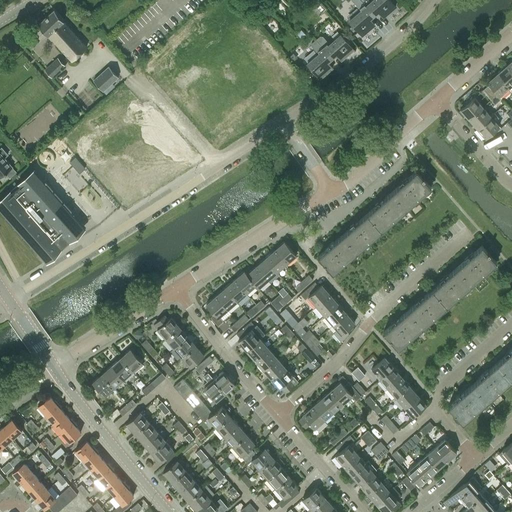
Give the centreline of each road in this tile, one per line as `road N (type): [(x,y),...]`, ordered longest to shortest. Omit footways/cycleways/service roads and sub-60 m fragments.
road 1 (residential): [(10,302),(284,121)]
road 2 (residential): [(279,416),(338,364),(366,326),(469,238)]
road 3 (residential): [(284,121),(384,49),(432,0)]
road 4 (residential): [(173,287),(332,194)]
road 5 (residential): [(165,511),(53,366)]
road 6 (residential): [(478,456),(433,404),(511,334)]
road 7 (residential): [(279,416),(173,287)]
road 8 (residential): [(53,366),(173,287)]
road 9 (residential): [(332,194),(436,101)]
road 10 (residential): [(360,511),(279,416)]
